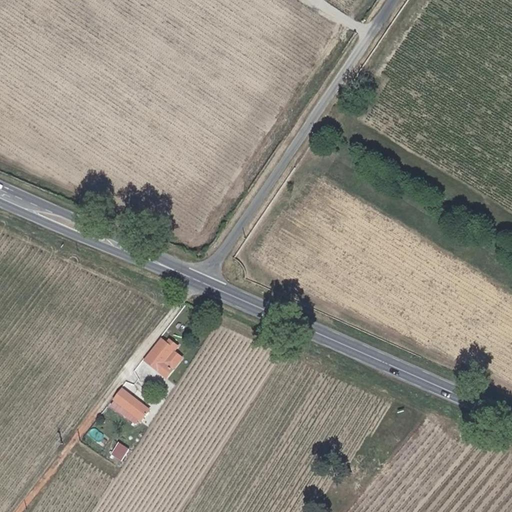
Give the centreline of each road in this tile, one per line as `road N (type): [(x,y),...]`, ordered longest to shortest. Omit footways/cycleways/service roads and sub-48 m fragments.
road 1 (unclassified): [(394,0),(206,282)]
road 2 (primary): [(206,282),(511,417)]
road 3 (track): [(21,511),(156,334),(206,282)]
road 4 (primary): [(0,192),(206,282)]
